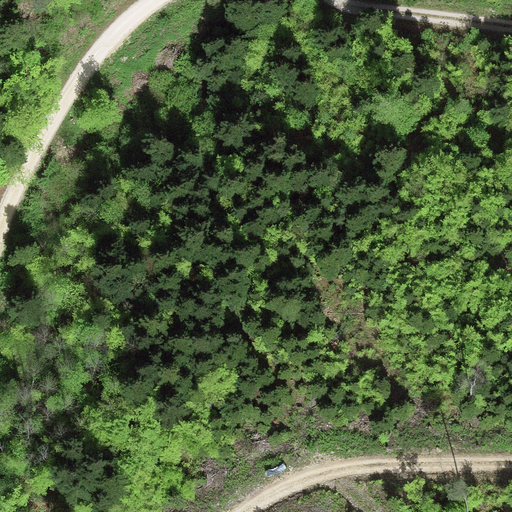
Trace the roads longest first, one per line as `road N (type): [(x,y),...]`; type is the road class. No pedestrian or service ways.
road 1 (track): [(149,0),(89,63),(0,255)]
road 2 (track): [(238,511),(257,494),(320,471),(511,461)]
road 3 (track): [(357,0),(511,26)]
